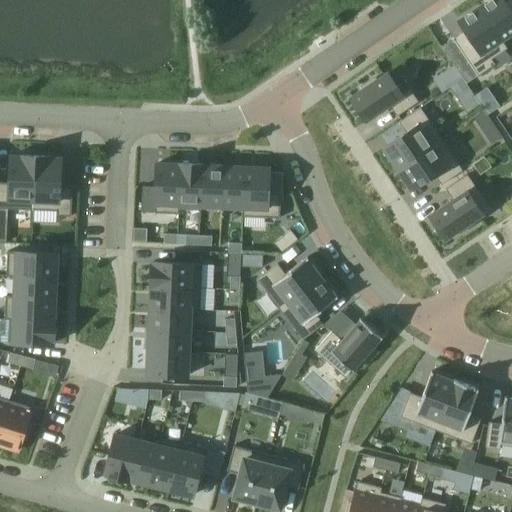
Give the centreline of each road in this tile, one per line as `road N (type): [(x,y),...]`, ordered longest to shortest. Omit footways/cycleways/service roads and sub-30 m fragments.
road 1 (residential): [(54,499),(120,340),(120,122)]
road 2 (residential): [(432,327),(355,266),(277,100)]
road 3 (residential): [(277,100),(423,0)]
road 4 (residential): [(120,122),(222,124),(277,100)]
road 5 (residential): [(0,117),(120,122)]
